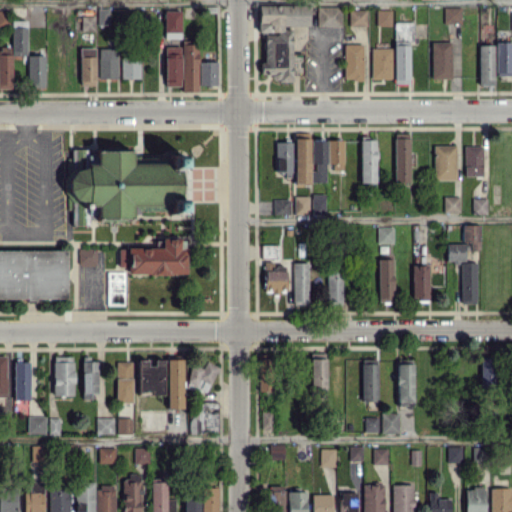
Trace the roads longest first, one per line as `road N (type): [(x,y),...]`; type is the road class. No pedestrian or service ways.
road 1 (residential): [(511,109),(0,112)]
road 2 (residential): [(0,330),(511,327)]
road 3 (residential): [(236,0),(238,511)]
